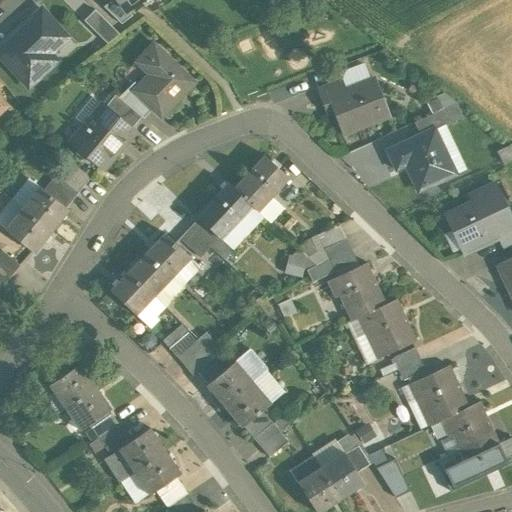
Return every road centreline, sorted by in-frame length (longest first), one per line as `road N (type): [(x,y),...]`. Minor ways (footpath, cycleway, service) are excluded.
road 1 (residential): [(60,288),(132,186),(176,151),(266,119),(313,154),(511,352)]
road 2 (residential): [(60,288),(173,398),(263,511)]
